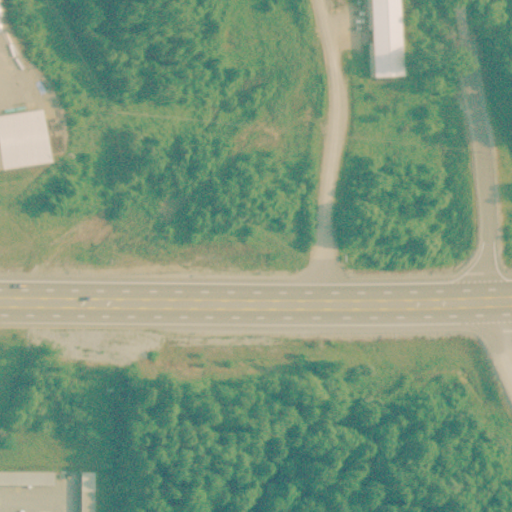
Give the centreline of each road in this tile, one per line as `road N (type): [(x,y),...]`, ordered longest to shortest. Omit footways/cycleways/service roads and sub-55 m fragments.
road 1 (trunk): [(511,295),(0,292)]
road 2 (residential): [(495,298),(464,0)]
